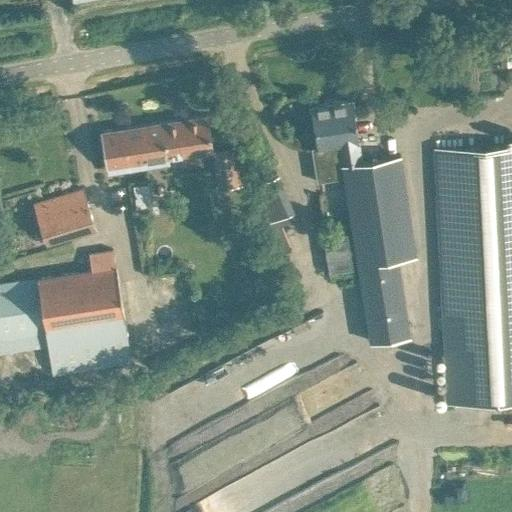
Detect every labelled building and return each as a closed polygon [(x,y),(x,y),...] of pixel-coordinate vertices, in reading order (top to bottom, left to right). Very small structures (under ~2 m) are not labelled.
[(404,173),(400,153),(361,160),(352,99),(310,105),(316,145),(310,146),(315,180),(345,175),(370,339),(412,332),(399,255),(417,252),(404,173)] [(212,149),(207,114),(100,130),(106,165),(212,149)] [(511,144),(439,146),(441,196),(443,247),(450,401),(511,398),(511,144)] [(221,189),(240,186),(240,185),(242,184),(236,145),(215,148),(221,189)] [(295,239),(285,213),(294,210),(278,175),(255,185),(282,244),(295,239)] [(94,228),(88,207),(82,188),(36,202),(48,241),(94,228)] [(0,350),(49,342),(54,372),(132,360),(115,248),(93,251),(95,266),(0,280),(0,350)] [(307,312),(191,362),(197,377),(181,384),(194,416),(222,404),(219,398),(257,381),(245,353),(303,328),(303,327),(312,324),(307,312)] [(355,348),(362,365),(379,358),(373,341),(355,348)] [(388,418),(406,409),(392,384),(375,393),(388,418)] [(172,449),(185,473),(281,420),(267,396),(172,449)]
